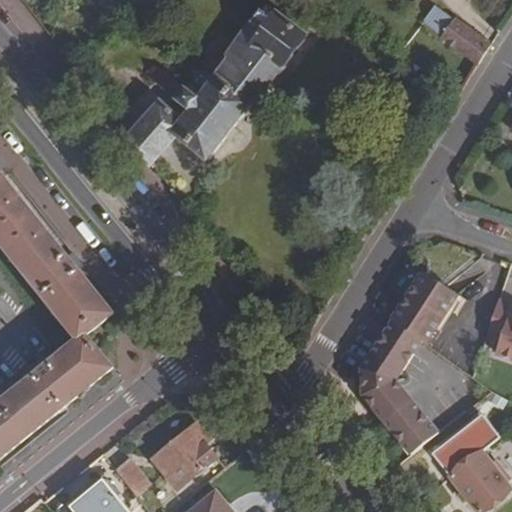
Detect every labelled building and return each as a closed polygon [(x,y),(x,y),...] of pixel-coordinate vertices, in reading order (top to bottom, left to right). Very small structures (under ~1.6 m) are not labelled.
[(277,14),(267,6),(258,18),(268,26),(277,14)] [(478,66),(492,45),(457,19),(453,24),(434,10),(423,25),(478,66)] [(254,105),(307,36),(277,14),(268,26),(258,18),(229,60),(227,63),(220,58),(210,72),(217,77),(254,105)] [(229,60),(216,50),(204,66),(210,72),(220,58),(227,63),(229,60)] [(129,138),(151,167),(177,138),(209,162),(254,105),(217,77),(200,100),(168,76),(160,86),(169,94),(191,111),(184,120),(163,101),(129,138)] [(191,111),(169,94),(163,101),(184,120),(191,111)] [(449,113),(422,95),(403,125),(430,142),(449,113)] [(0,460),(85,392),(114,368),(88,336),(115,314),(79,270),(69,258),(0,172),(0,240),(80,340),(50,365),(0,405),(0,460)] [(74,254),(69,258),(79,270),(84,266),(74,254)] [(424,277),(394,322),(423,342),(428,346),(460,296),(428,276),(424,277)] [(511,306),(500,303),(489,334),(503,338),(498,354),(511,357),(511,306)] [(363,371),(364,396),(413,457),(441,435),(398,382),(423,342),(394,322),(363,371)] [(31,368),(37,375),(50,365),(43,358),(31,368)] [(478,511),(485,511),(511,490),(511,488),(484,453),(502,439),(484,416),(434,455),(451,478),(478,511)] [(188,433),(202,449),(206,445),(212,441),(199,425),(188,433)] [(154,461),(179,491),(218,459),(206,445),(202,449),(188,433),(154,461)] [(138,497),(152,486),(131,460),(116,472),(138,497)] [(129,511),(105,481),(72,508),(75,511),(129,511)] [(232,511),(217,493),(194,511),(232,511)]
